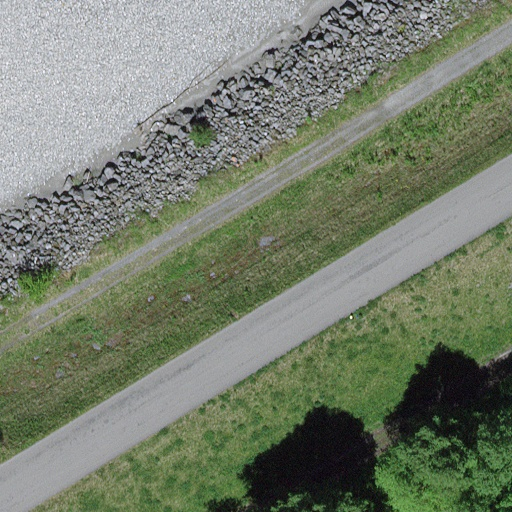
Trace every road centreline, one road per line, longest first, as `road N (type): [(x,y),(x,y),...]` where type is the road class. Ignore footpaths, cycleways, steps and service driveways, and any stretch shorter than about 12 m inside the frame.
road 1 (track): [(0,345),(511,32)]
road 2 (unclassified): [(0,499),(511,187)]
road 3 (track): [(247,511),(511,357)]
